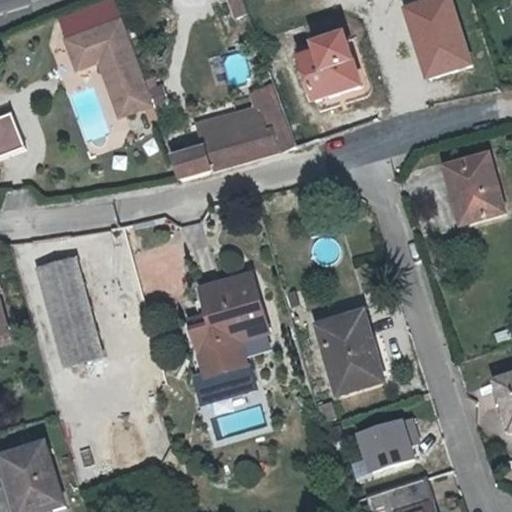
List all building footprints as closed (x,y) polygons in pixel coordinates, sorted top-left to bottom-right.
[(237,23),(247,20),(239,0),(229,0),(237,23)] [(405,28),(398,6),(373,14),(376,25),(382,48),(401,42),(397,30),(405,28)] [(120,24),(92,35),(103,63),(124,118),(144,111),(150,127),(158,124),(152,108),(120,24)] [(118,120),(124,118),(103,63),(92,35),(64,45),(75,74),(99,65),(118,120)] [(319,55),(321,62),(302,68),(315,107),(360,91),(345,46),(319,55)] [(267,75),(273,91),(296,154),(322,144),(316,129),(305,133),(282,69),(267,75)] [(204,151),(173,163),(181,186),(296,154),(273,91),(252,99),(259,117),(229,126),(224,130),(200,139),(204,151)] [(0,124),(0,165),(25,155),(12,120),(0,124)] [(449,166),(458,198),(466,196),(473,219),(506,210),(490,155),(449,166)] [(121,256),(59,274),(87,368),(150,349),(121,256)] [(87,368),(59,274),(43,279),(70,373),(87,368)] [(219,333),(200,340),(215,385),(254,372),(247,349),(276,339),(258,283),(207,298),(216,324),(219,333)] [(0,305),(0,341),(10,339),(0,305)] [(391,384),(368,320),(328,334),(349,399),(391,384)] [(216,324),(197,330),(200,340),(219,333),(216,324)] [(511,385),(502,389),(511,420),(511,385)] [(416,422),(366,435),(377,474),(427,461),(416,422)] [(4,466),(17,511),(64,511),(67,511),(49,453),(4,466)] [(381,486),(386,503),(437,486),(431,470),(381,486)] [(444,511),(437,486),(386,503),(378,505),(380,511),(444,511)]
